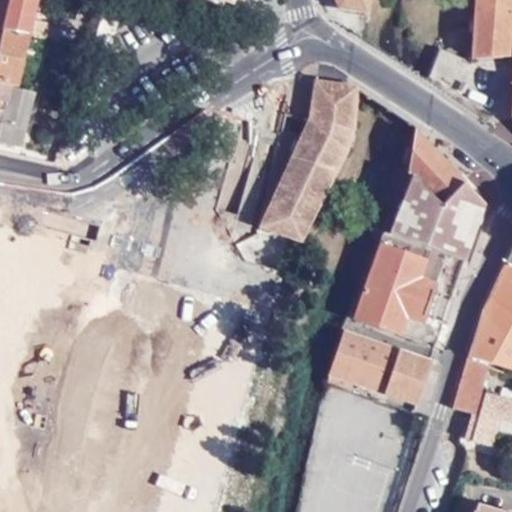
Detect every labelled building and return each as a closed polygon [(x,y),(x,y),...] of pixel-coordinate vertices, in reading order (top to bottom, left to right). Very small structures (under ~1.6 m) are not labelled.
[(6,0),(0,26),(25,32),(32,0),(6,0)] [(338,10),(362,15),(363,0),(332,0),(334,2),(338,10)] [(470,48),(469,58),(505,55),(509,0),(472,0),(470,47),(470,48)] [(0,26),(0,27),(0,81),(12,85),(25,32),(0,26)] [(451,86),(460,57),(438,50),(429,79),(451,86)] [(258,229),(298,244),(343,155),(349,132),(353,92),(344,86),(313,84),(309,120),(307,120),(259,221),(258,229)] [(0,138),(17,145),(31,91),(29,90),(12,85),(11,90),(0,86),(0,138)] [(460,259),(482,206),(413,134),(405,168),(402,176),(407,180),(388,224),(460,259)] [(416,279),(426,251),(381,236),(351,318),(395,334),(402,316),(418,322),(432,285),(416,279)] [(511,250),(506,262),(482,309),(468,355),(511,369),(511,250)] [(414,404),(427,365),(344,337),(330,375),(414,404)] [(485,368),(466,360),(451,410),(470,416),(462,441),(489,449),(497,422),(511,425),(511,404),(477,393),(485,368)]
